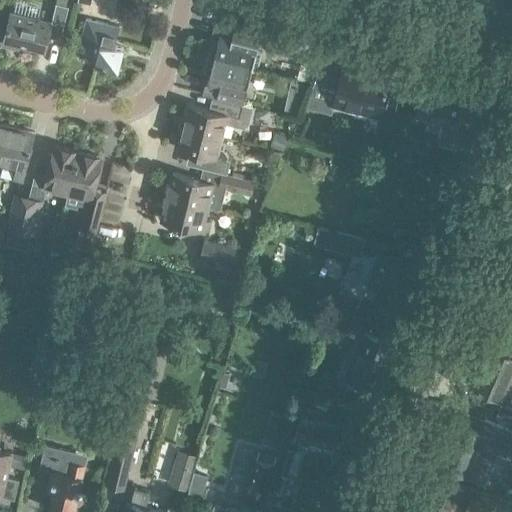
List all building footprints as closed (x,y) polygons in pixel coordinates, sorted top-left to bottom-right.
[(57,3),(52,22),(12,12),(4,43),(19,47),(20,43),(45,50),(49,36),(61,39),(69,6),(57,3)] [(124,47),(115,45),(120,26),(87,18),(79,51),(98,55),(95,65),(119,70),(124,47)] [(213,44),(209,58),(229,62),(253,68),(257,70),(262,51),(259,51),(257,50),(261,33),(235,27),(233,34),(228,37),(220,35),(217,45),(213,44)] [(267,47),(266,49),(298,57),(303,41),(270,33),(267,47)] [(209,58),(206,71),(211,72),(208,85),(217,87),(219,91),(217,97),(242,103),(243,103),(244,103),(253,68),(229,62),(209,58)] [(337,91),(333,104),(334,104),(356,110),(358,101),(382,107),(390,76),(343,65),(340,75),(337,91)] [(441,142),(474,150),(479,130),(491,133),(499,100),(470,93),(473,83),(456,79),(454,89),(426,82),(418,115),(446,122),(441,142)] [(291,80),(287,100),(301,104),(309,84),(291,80)] [(389,96),(386,108),(395,111),(399,98),(389,96)] [(217,98),(214,110),(239,116),(240,116),(243,104),(242,104),(217,98)] [(191,104),(185,126),(223,135),(226,124),(226,123),(243,128),(249,124),(253,106),(252,105),(244,103),(243,103),(243,104),(240,116),(239,116),(214,110),(209,108),(207,108),(191,104)] [(0,164),(2,165),(11,126),(0,122),(0,164)] [(35,132),(11,126),(2,165),(17,169),(15,178),(23,180),(35,132)] [(185,126),(180,148),(190,150),(217,157),(214,170),(224,172),(226,173),(227,173),(231,159),(228,158),(229,155),(224,148),(220,147),(221,142),(223,135),(185,126)] [(276,131),(270,144),(284,150),(290,136),(276,131)] [(49,174),(46,186),(47,186),(48,186),(68,191),(75,167),(79,151),(56,145),(49,174)] [(68,191),(65,204),(77,207),(78,203),(86,205),(81,227),(86,228),(97,231),(103,209),(107,191),(94,188),(102,156),(79,151),(75,167),(68,191)] [(174,172),(168,195),(209,206),(221,208),(226,188),(223,187),(223,185),(226,174),(226,173),(224,172),(214,170),(211,182),(200,179),(174,172)] [(223,185),(223,187),(226,188),(251,194),(254,181),(244,178),(232,175),(226,174),(223,185)] [(14,193),(6,229),(20,232),(29,196),(14,193)] [(209,206),(168,195),(162,219),(203,229),(209,206)] [(29,197),(20,232),(36,236),(45,200),(44,200),(29,196),(29,197)] [(326,245),(330,229),(319,226),(315,242),(326,245)] [(326,245),(361,255),(366,238),(331,228),(330,229),(326,245)] [(204,239),(200,257),(232,265),(237,246),(204,239)] [(381,253),(369,284),(380,289),(373,305),(376,306),(374,309),(376,313),(385,317),(389,315),(390,312),(406,319),(413,302),(418,304),(431,271),(393,256),(392,258),(381,253)] [(243,288),(214,280),(211,294),(240,301),(243,288)] [(51,286),(48,299),(62,302),(66,289),(51,286)] [(330,326),(354,336),(360,321),(336,311),(330,326)] [(347,377),(377,389),(396,344),(366,332),(347,377)] [(143,339),(131,336),(124,363),(135,366),(143,339)] [(483,364),(473,387),(502,399),(504,400),(504,398),(505,397),(511,380),(511,344),(507,342),(503,352),(487,346),(480,362),(483,364)] [(226,369),(221,386),(230,389),(235,372),(226,369)] [(38,432),(57,436),(69,381),(50,377),(38,432)] [(331,397),(320,393),(317,403),(328,406),(331,397)] [(28,394),(26,404),(31,413),(40,415),(44,398),(28,394)] [(504,400),(497,416),(511,420),(511,400),(504,398),(504,400)] [(117,439),(135,443),(143,409),(125,405),(117,439)] [(302,413),(298,428),(336,438),(340,424),(302,413)] [(479,432),(456,422),(439,463),(468,475),(486,482),(499,451),(505,453),(511,435),(511,429),(485,418),(479,432)] [(336,438),(298,428),(295,438),(340,450),(341,446),(343,440),(342,439),(336,438)] [(135,443),(117,439),(107,484),(125,489),(136,444),(135,443)] [(347,441),(343,440),(341,446),(344,447),(342,452),(347,454),(346,457),(350,458),(353,449),(345,447),(347,441)] [(85,463),(72,461),(75,451),(45,444),(40,467),(52,470),(47,491),(54,493),(50,508),(55,510),(54,511),(74,511),(83,476),(82,476),(85,463)] [(279,471),(292,475),(295,468),(291,466),(295,456),(297,456),(299,452),(297,451),(298,449),(288,446),(279,471)] [(6,476),(7,471),(8,471),(13,452),(0,448),(0,495),(1,496),(2,494),(15,497),(19,479),(6,476)] [(180,448),(175,463),(193,468),(197,454),(180,448)] [(260,511),(262,505),(265,505),(271,484),(273,484),(279,463),(271,461),(255,458),(244,499),(241,510),(230,507),(230,508),(228,511),(260,511)] [(194,471),(188,495),(202,499),(208,474),(194,471)] [(292,475),(279,471),(273,488),(288,493),(294,476),(292,475)] [(128,502),(125,511),(167,511),(146,507),(150,490),(137,487),(133,504),(128,502)] [(419,495),(413,509),(419,511),(490,511),(493,508),(471,499),(467,509),(427,493),(425,498),(419,495)]
